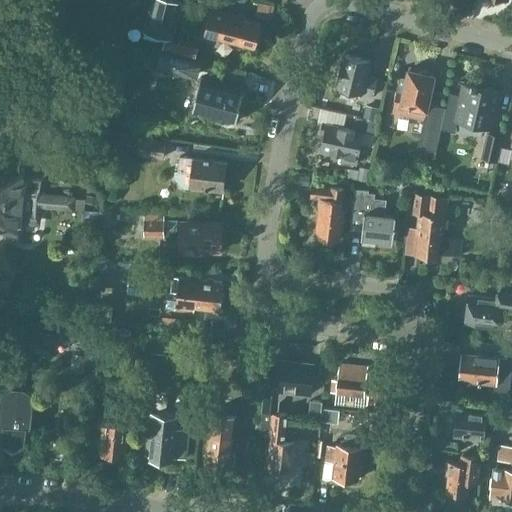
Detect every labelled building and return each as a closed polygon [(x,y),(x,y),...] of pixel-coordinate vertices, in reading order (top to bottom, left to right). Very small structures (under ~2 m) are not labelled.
[(153,0),(145,33),(168,39),(172,40),(182,2),(172,0),(153,0)] [(256,15),(271,19),(274,7),(259,3),(256,15)] [(214,11),(207,36),(255,49),(256,45),(259,44),(261,38),(259,35),(262,23),(214,11)] [(178,45),(167,42),(164,51),(176,54),(178,45)] [(178,45),(176,54),(189,58),(192,46),(179,42),(178,45)] [(157,65),(163,67),(198,76),(202,63),(160,52),(157,65)] [(338,88),(374,97),(378,79),(366,76),(370,61),(346,55),(344,62),(342,62),(337,81),(339,81),(338,88)] [(392,114),(425,121),(418,146),(436,151),(446,108),(428,104),(434,76),(408,70),(407,79),(400,77),(392,114)] [(237,124),(246,90),(202,78),(192,112),(237,124)] [(454,122),(491,130),(500,93),(464,83),(454,122)] [(366,105),(363,120),(376,123),(380,108),(366,105)] [(357,166),(364,134),(375,136),(378,123),(376,123),(363,120),(356,119),(354,130),(327,125),(322,151),(342,156),(340,163),(357,166)] [(480,159),(497,164),(503,138),(486,134),(480,159)] [(130,154),(139,155),(140,141),(132,140),(130,154)] [(138,157),(164,160),(166,143),(140,141),(139,155),(138,157)] [(193,160),(180,158),(178,172),(175,171),(175,173),(176,177),(179,181),(181,184),(185,186),(189,187),(224,191),(227,162),(193,158),(193,160)] [(0,203),(74,210),(74,209),(75,199),(75,198),(42,195),(43,178),(28,177),(25,169),(14,167),(9,175),(0,173),(0,203)] [(360,171),(350,169),(348,177),(367,181),(369,173),(370,170),(360,168),(360,171)] [(308,185),(310,176),(299,175),(298,184),(308,185)] [(346,211),(343,211),(344,190),(312,186),(310,198),(320,199),(316,232),(320,233),(319,238),(338,240),(338,236),(343,237),(346,211)] [(362,240),(365,240),(364,246),(376,247),(377,241),(393,243),(396,218),(385,216),(387,201),(377,200),(377,195),(369,194),(369,191),(356,190),(352,229),(363,231),(362,240)] [(418,215),(417,227),(414,253),(420,254),(424,258),(431,259),(434,256),(439,257),(439,254),(448,256),(461,257),(463,237),(442,235),(442,233),(445,233),(447,216),(445,216),(446,208),(451,208),(451,199),(443,198),(427,196),(415,194),(413,213),(418,213),(418,215)] [(99,198),(87,197),(86,205),(98,206),(99,198)] [(75,199),(74,209),(85,210),(85,200),(75,199)] [(74,210),(0,203),(0,232),(4,233),(7,241),(18,242),(22,234),(23,225),(40,226),(42,210),(74,212),(74,210)] [(85,213),(85,226),(97,227),(97,213),(85,213)] [(99,226),(109,227),(110,215),(101,214),(99,226)] [(113,214),(113,216),(113,226),(132,227),(133,214),(113,214)] [(145,216),(145,238),(164,238),(164,216),(145,216)] [(166,220),(165,241),(177,241),(178,220),(166,220)] [(221,223),(180,223),(179,257),(202,257),(203,252),(221,252),(221,223)] [(110,276),(130,278),(131,265),(131,264),(96,261),(93,287),(109,288),(110,276)] [(148,267),(131,265),(130,278),(128,293),(145,295),(148,267)] [(223,283),(197,280),(173,277),(171,293),(178,294),(176,311),(194,313),(195,308),(219,310),(223,283)] [(511,289),(503,289),(502,300),(469,296),(466,324),(500,328),(502,311),(511,312),(511,289)] [(58,307),(56,337),(84,340),(86,309),(58,307)] [(91,307),(89,323),(97,323),(99,307),(91,307)] [(176,318),(163,316),(162,325),(175,327),(176,318)] [(25,320),(23,332),(38,333),(39,333),(40,321),(25,320)] [(456,332),(457,327),(456,326),(446,320),(440,320),(439,330),(456,332)] [(85,372),(85,380),(97,382),(98,373),(99,341),(102,342),(103,326),(88,325),(85,372)] [(39,333),(38,333),(23,332),(6,330),(4,347),(28,350),(28,344),(35,345),(35,353),(48,354),(50,335),(39,333)] [(111,344),(117,350),(129,349),(132,339),(131,330),(109,333),(111,344)] [(150,354),(166,354),(167,336),(151,335),(150,354)] [(212,350),(211,365),(231,367),(233,352),(212,350)] [(459,366),(458,373),(460,377),(460,380),(496,384),(494,402),(508,403),(511,362),(511,360),(500,359),(500,357),(463,354),(462,363),(459,366)] [(275,388),(265,387),(262,411),(275,412),(276,400),(279,400),(286,395),(286,392),(311,395),(314,365),(277,361),(275,388)] [(340,363),(338,381),(332,380),(330,393),(365,396),(368,367),(340,363)] [(27,390),(11,389),(3,393),(0,427),(6,427),(4,447),(11,453),(12,456),(13,456),(15,453),(22,449),(24,429),(31,430),(34,396),(27,390)] [(366,396),(365,406),(378,407),(379,397),(366,396)] [(319,417),(321,402),(311,401),(310,416),(319,417)] [(100,409),(99,420),(98,434),(103,434),(100,454),(125,457),(129,423),(131,411),(121,410),(121,407),(118,404),(112,404),(108,407),(108,410),(100,409)] [(496,419),(497,405),(490,405),(489,418),(496,419)] [(338,424),(339,410),(323,409),(322,422),(338,424)] [(455,435),(484,438),(487,414),(458,411),(455,435)] [(152,450),(151,455),(151,459),(172,462),(172,457),(182,458),(184,436),(177,436),(177,428),(179,415),(149,412),(148,425),(146,449),(147,449),(152,450)] [(271,442),(268,470),(281,471),(282,473),(287,474),(289,472),(294,472),(297,442),(284,441),(287,414),(263,412),(260,441),(271,442)] [(209,435),(206,465),(230,468),(230,464),(234,465),(235,453),(231,453),(235,416),(212,413),(209,435)] [(319,427),(317,457),(323,457),(325,441),(328,441),(329,428),(319,427)] [(325,462),(335,463),(333,477),(344,478),(345,480),(353,481),(355,480),(358,480),(360,465),(362,465),(364,448),(357,447),(359,436),(347,434),(346,446),(337,445),(336,447),(327,446),(325,462)] [(429,447),(442,449),(443,440),(430,438),(429,447)] [(510,470),(495,468),(491,497),(511,499),(511,447),(500,446),(497,459),(511,461),(510,470)] [(480,485),(481,469),(482,458),(460,455),(459,463),(447,462),(446,474),(449,475),(447,492),(467,494),(469,484),(480,485)] [(432,500),(443,501),(444,492),(433,491),(432,500)]
